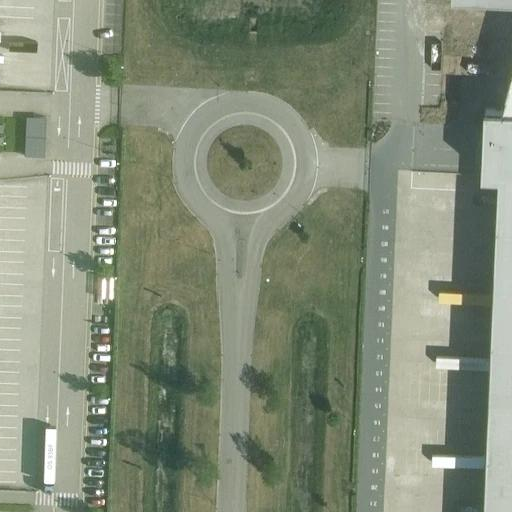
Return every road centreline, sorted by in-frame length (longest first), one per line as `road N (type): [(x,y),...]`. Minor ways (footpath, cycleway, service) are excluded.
road 1 (unclassified): [(241,230),(283,213),(304,168),(292,125),(251,100),(200,112),(175,152),(184,200),(223,227)]
road 2 (unclassified): [(229,511),(241,230)]
